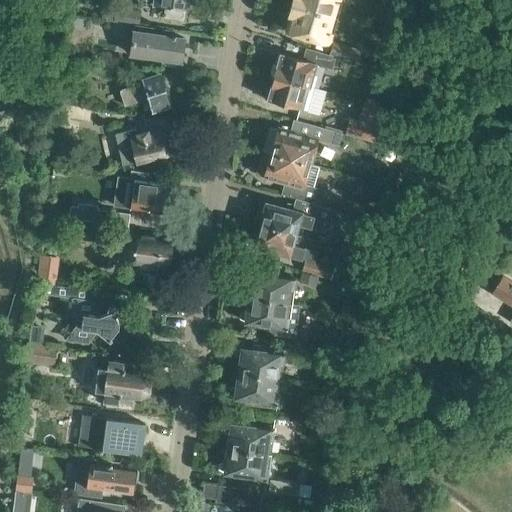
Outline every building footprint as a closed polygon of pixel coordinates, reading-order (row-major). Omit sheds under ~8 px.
[(157,3),(157,4),(165,5),(164,17),(185,20),(187,8),(187,5),(190,2),(190,0),(154,0),(154,3),(157,3)] [(293,0),(292,4),(333,15),(336,0),(293,0)] [(333,15),(292,4),(289,16),(293,17),(289,30),(300,33),(300,35),(314,38),(314,37),(326,40),(333,15)] [(114,21),(135,24),(138,24),(140,12),(116,9),(114,21)] [(64,26),(72,28),(85,30),(86,18),(66,15),(64,26)] [(162,57),(162,58),(181,61),(184,38),(175,36),(175,34),(172,34),(172,36),(159,34),(159,33),(151,32),(151,33),(134,30),(131,54),(144,56),(144,54),(148,50),(160,52),(162,57)] [(333,41),(333,42),(329,54),(357,63),(361,50),(333,41)] [(277,61),(273,75),(313,87),(317,72),(314,71),(316,64),(331,69),(334,56),(307,48),(303,60),(280,53),(278,61),(277,61)] [(143,82),(142,84),(138,85),(138,84),(120,90),(124,104),(141,99),(144,109),(154,106),(154,107),(167,103),(166,99),(169,98),(163,77),(159,78),(158,75),(145,79),(145,80),(144,81),(143,82)] [(313,87),(273,75),(269,91),(270,91),(267,99),(303,109),(305,101),(309,102),(313,87)] [(360,114),(379,119),(381,120),(385,104),(371,100),(371,102),(364,100),(360,114)] [(380,125),(379,125),(349,117),(345,133),(376,142),(380,125)] [(271,152),(310,162),(316,138),(338,145),(342,132),(294,118),(290,130),(278,127),(278,128),(270,126),(267,134),(263,149),(271,152)] [(136,129),(115,133),(122,164),(136,161),(169,154),(168,151),(171,147),(170,141),(166,140),(165,137),(163,129),(137,134),(136,129)] [(434,158),(409,151),(406,163),(430,169),(434,158)] [(310,162),(271,152),(264,177),(284,182),(281,194),(305,200),(326,206),(330,193),(328,190),(304,184),(310,162)] [(118,175),(114,203),(166,211),(167,209),(170,207),(170,201),(168,197),(170,183),(147,180),(148,172),(131,169),(129,177),(118,175)] [(266,202),(260,223),(295,233),(298,223),(320,229),(323,219),(336,223),(339,212),(316,205),(313,216),(266,202)] [(130,214),(102,210),(100,221),(128,226),(130,214)] [(45,215),(45,216),(43,232),(55,233),(57,217),(45,215)] [(301,270),(318,275),(340,281),(341,277),(335,275),(337,268),(314,261),(317,252),(291,244),(295,233),(260,223),(254,245),(304,260),(301,270)] [(148,283),(149,285),(152,287),(158,288),(160,286),(163,280),(167,267),(169,253),(160,249),(161,246),(164,246),(165,245),(166,245),(166,244),(167,243),(166,242),(166,241),(165,240),(164,240),(134,236),(133,242),(121,240),(120,253),(130,255),(130,260),(142,262),(141,272),(147,273),(147,278),(147,280),(148,281),(148,282),(148,283)] [(42,277),(57,277),(59,254),(43,253),(42,277)] [(439,258),(436,270),(461,276),(464,264),(439,258)] [(315,285),(318,275),(301,270),(298,280),(315,285)] [(251,282),(249,296),(291,302),(294,277),(268,273),(268,272),(266,272),(263,274),(252,273),(246,274),(245,280),(251,282)] [(511,281),(503,276),(494,291),(511,302),(511,281)] [(124,304),(117,307),(117,306),(116,305),(115,305),(114,304),(113,304),(112,304),(111,304),(110,305),(109,306),(108,307),(108,308),(108,309),(108,310),(108,311),(100,314),(94,299),(92,299),(91,299),(92,290),(57,285),(57,286),(38,283),(37,292),(71,298),(77,313),(76,324),(64,339),(88,343),(97,330),(98,329),(119,345),(131,331),(127,328),(127,323),(132,321),(124,304)] [(261,324),(269,325),(269,329),(273,334),(295,337),(299,303),(291,302),(249,296),(246,312),(241,313),(240,318),(246,320),(256,321),(259,325),(261,325),(261,324)] [(392,312),(389,323),(412,330),(415,318),(392,312)] [(412,330),(389,323),(386,335),(409,341),(412,330)] [(29,326),(27,341),(39,343),(41,328),(29,326)] [(240,358),(239,371),(281,377),(283,361),(291,363),(293,349),(285,348),(286,340),(278,339),(277,347),(253,344),(252,349),(242,348),(235,349),(235,355),(240,358)] [(27,343),(24,360),(54,364),(56,347),(27,343)] [(368,354),(366,371),(365,376),(385,378),(397,358),(368,354)] [(108,367),(98,366),(94,390),(104,391),(103,400),(118,403),(119,395),(120,395),(121,394),(127,394),(126,397),(134,398),(134,395),(140,396),(148,391),(149,381),(143,373),(137,372),(138,364),(124,362),(124,360),(109,358),(108,367)] [(281,377),(239,371),(237,387),(230,388),(229,393),(235,395),(245,397),(246,398),(245,403),(276,408),(281,377)] [(356,414),(332,411),(332,416),(323,415),(322,421),(355,425),(356,414)] [(140,454),(145,423),(71,413),(71,414),(85,416),(81,445),(79,445),(79,446),(99,448),(99,450),(102,451),(103,449),(140,454)] [(338,424),(314,421),(312,435),(336,439),(338,424)] [(230,433),(228,447),(270,453),(274,427),(247,423),(247,422),(246,422),(242,425),(232,423),(225,425),(224,430),(230,433)] [(270,453),(228,447),(226,461),(220,463),(219,468),(225,471),(235,472),(239,476),(240,476),(240,475),(266,479),(270,453)] [(118,462),(92,459),(88,486),(132,492),(134,481),(138,478),(138,472),(135,468),(118,466),(118,462)] [(18,476),(17,487),(17,489),(30,490),(32,478),(18,476)] [(269,492),(293,495),(297,495),(299,483),(271,479),(269,492)] [(86,495),(87,486),(74,484),(73,493),(86,495)] [(231,486),(229,498),(228,502),(255,506),(256,502),(257,490),(231,486)] [(257,490),(256,502),(291,507),(293,495),(269,492),(257,490)]
